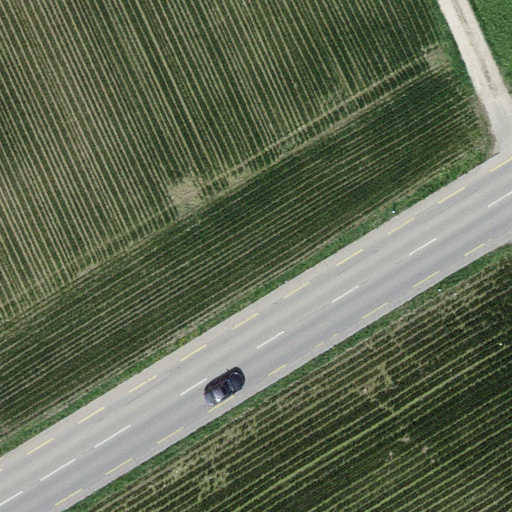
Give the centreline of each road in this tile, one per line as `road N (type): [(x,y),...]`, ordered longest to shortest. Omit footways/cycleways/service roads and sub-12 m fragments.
road 1 (secondary): [(0,494),(511,184)]
road 2 (track): [(511,182),(431,0)]
